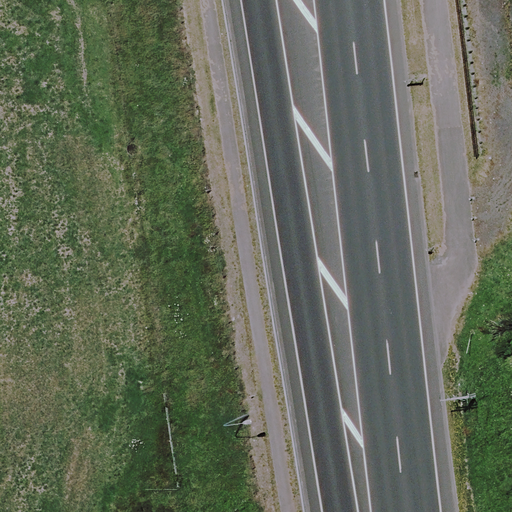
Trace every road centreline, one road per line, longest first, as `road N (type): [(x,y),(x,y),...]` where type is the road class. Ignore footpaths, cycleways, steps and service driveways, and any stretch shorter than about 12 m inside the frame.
road 1 (trunk): [(332,156),(369,511)]
road 2 (track): [(460,249),(499,140),(482,0)]
road 3 (trunk): [(332,156),(279,0)]
road 4 (trunk): [(340,0),(332,156)]
